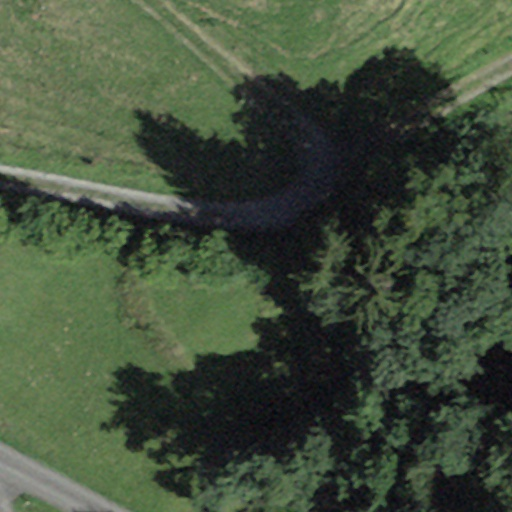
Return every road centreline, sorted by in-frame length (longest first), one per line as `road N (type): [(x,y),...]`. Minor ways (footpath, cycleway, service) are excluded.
road 1 (track): [(0,181),(213,218),(285,209),(332,182)]
road 2 (track): [(332,182),(304,122),(156,0)]
road 3 (track): [(332,182),(511,73)]
